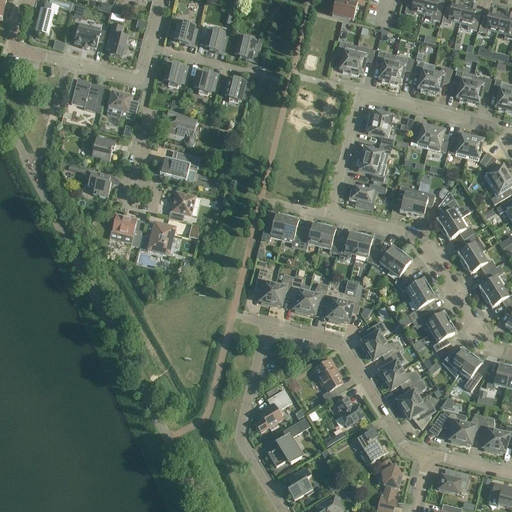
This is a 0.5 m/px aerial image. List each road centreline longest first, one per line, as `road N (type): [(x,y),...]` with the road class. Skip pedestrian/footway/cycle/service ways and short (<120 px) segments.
road 1 (residential): [(511,354),(483,341),(416,235),(331,213),(360,97),(501,129),(511,146)]
road 2 (residential): [(425,455),(405,448),(337,342),(268,330),(242,443),(284,511)]
road 3 (residential): [(139,78),(11,50),(22,0)]
